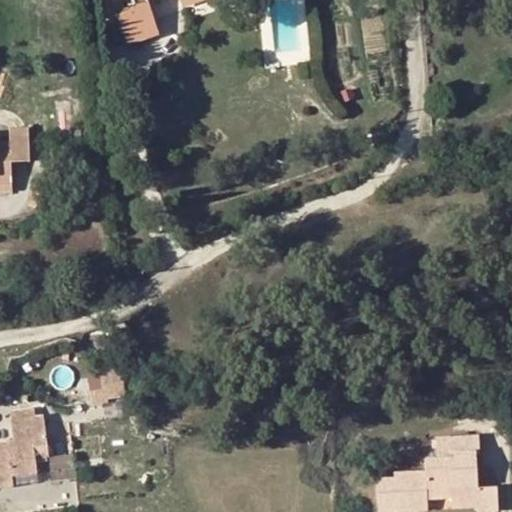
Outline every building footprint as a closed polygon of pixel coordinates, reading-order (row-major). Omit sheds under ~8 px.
[(127,0),(129,5),(134,3),(136,7),(118,12),(128,42),(159,32),(148,0),(127,0)] [(30,128),(10,129),(11,142),(12,161),(31,160),(30,128)] [(0,183),(12,183),(12,161),(11,142),(0,142),(0,183)] [(121,369),(102,373),(107,399),(126,396),(121,369)] [(14,413),(15,422),(37,417),(36,409),(14,413)] [(15,422),(13,422),(17,443),(0,445),(0,488),(16,486),(14,478),(41,472),(38,459),(52,456),(46,416),(37,417),(15,422)] [(478,489),(477,484),(465,485),(465,473),(477,472),(476,454),(480,454),(479,436),(437,438),(438,458),(426,459),(426,472),(394,473),(394,478),(378,479),(379,511),(380,511),(428,509),(427,498),(452,496),(452,502),(478,501),(478,489)] [(465,485),(477,484),(477,472),(465,473),(465,485)] [(478,501),(452,502),(452,509),(478,507),(478,511),(498,510),(497,488),(478,489),(478,501)]
